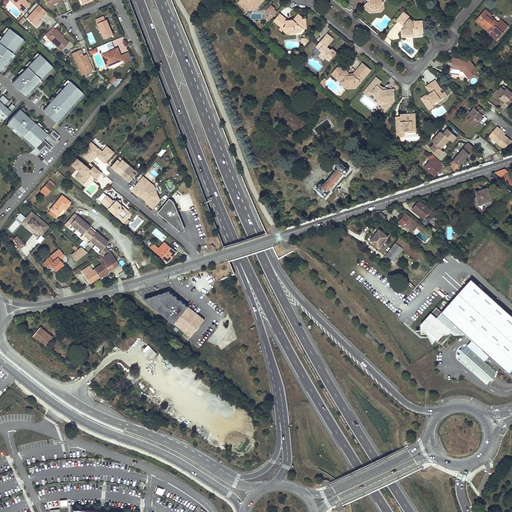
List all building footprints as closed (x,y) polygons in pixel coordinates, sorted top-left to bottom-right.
[(7,0),(7,2),(10,4),(12,4),(20,12),(27,4),(22,0),(7,0)] [(256,9),(264,0),(239,0),(241,1),(239,4),(245,10),(248,7),(253,7),(256,9)] [(366,0),(368,1),(369,1),(369,5),(368,5),(367,5),(365,7),(365,10),(369,13),(372,9),(383,8),(383,3),(385,0),(366,0)] [(45,13),(37,5),(25,18),(33,24),(37,19),(41,16),(42,17),(45,13)] [(265,19),(269,22),(277,11),(270,5),(264,12),(268,15),(265,19)] [(492,16),(485,10),(476,21),(490,33),(489,34),(497,40),(508,26),(500,20),(498,23),(491,17),(492,16)] [(403,11),(396,20),(402,25),(405,25),(405,28),(403,28),(401,30),(401,34),(412,33),(412,36),(419,36),(419,34),(423,33),(422,20),(415,21),(414,21),(413,21),(409,18),(409,16),(403,11)] [(288,23),(286,23),(286,20),(280,15),(275,22),(281,28),(279,30),(281,32),(284,31),(287,34),(289,31),(293,30),(297,33),(300,33),(302,29),(307,29),(306,19),(302,20),(302,18),(298,15),(293,21),(292,20),(290,21),(289,22),(288,23)] [(103,16),(95,19),(103,39),(114,35),(107,18),(105,19),(103,16)] [(45,36),(48,38),(55,30),(53,27),(45,36)] [(0,68),(22,40),(23,40),(8,29),(0,39),(0,68)] [(55,30),(48,38),(62,51),(69,43),(63,38),(58,33),(60,32),(56,29),(55,30)] [(328,62),(336,53),(332,49),(331,50),(327,47),(334,40),(327,34),(322,41),(324,42),(321,45),(319,44),(316,48),(322,53),(320,55),(324,59),(328,62)] [(0,71),(1,72),(24,42),(22,40),(0,68),(0,71)] [(102,53),(115,49),(112,42),(99,47),(102,53)] [(121,55),(118,48),(114,50),(116,53),(117,53),(121,61),(123,60),(121,55)] [(114,50),(102,55),(107,67),(121,61),(117,53),(116,53),(114,50)] [(82,56),(79,51),(72,54),(81,75),(92,71),(85,55),(82,56)] [(129,52),(121,55),(123,60),(124,63),(132,60),(129,52)] [(35,85),(51,68),(52,67),(39,55),(11,83),(24,96),(24,95),(31,88),(28,85),(32,82),(35,85)] [(468,60),(451,58),(450,68),(459,70),(463,70),(468,77),(477,71),(468,60)] [(362,80),(370,71),(367,68),(364,72),(359,67),(353,75),(350,75),(351,77),(348,77),(348,75),(348,71),(340,65),(332,75),(342,83),(341,85),(345,89),(348,85),(359,85),(359,81),(362,80)] [(26,97),(53,70),(51,68),(35,85),(32,82),(28,85),(31,88),(24,95),(26,97)] [(463,70),(459,70),(459,71),(462,72),(467,78),(468,77),(463,70)] [(381,82),(376,77),(366,89),(372,93),(373,92),(379,98),(380,103),(382,103),(382,109),(380,109),(381,113),(385,112),(388,109),(388,108),(388,107),(390,107),(394,101),(394,94),(387,94),(387,90),(383,90),(377,86),(379,84),(381,82)] [(426,86),(430,92),(428,93),(429,94),(432,92),(429,87),(436,82),(435,80),(426,86)] [(82,94),(69,82),(53,99),(54,100),(50,103),(50,102),(49,103),(42,111),(55,123),(56,123),(82,94)] [(421,98),(427,106),(436,100),(437,101),(438,103),(445,98),(440,90),(441,89),(436,82),(429,87),(432,92),(429,94),(428,93),(421,98)] [(504,90),(501,87),(498,90),(494,95),(499,99),(500,98),(503,101),(509,105),(511,101),(511,96),(511,95),(508,93),(509,91),(506,88),(504,90)] [(378,103),(378,109),(380,109),(382,109),(382,103),(380,103),(379,98),(373,92),(372,93),(377,98),(378,103)] [(57,124),(83,96),(82,94),(56,123),(57,124)] [(0,118),(2,120),(14,107),(11,104),(6,109),(3,106),(7,101),(1,96),(0,97),(0,118)] [(434,106),(432,104),(437,101),(436,100),(427,106),(429,109),(434,106)] [(485,111),(478,105),(475,109),(472,112),(470,110),(467,114),(469,116),(466,119),(470,122),(475,126),(479,121),(478,119),(480,117),(485,111)] [(32,122),(31,122),(28,119),(29,118),(28,118),(19,109),(7,123),(34,148),(38,152),(43,146),(48,151),(51,148),(42,140),(46,135),(40,129),(32,122)] [(140,120),(144,123),(148,117),(144,114),(140,120)] [(400,118),(394,118),(397,139),(403,138),(402,132),(412,131),(410,114),(406,115),(406,117),(400,118)] [(414,114),(410,114),(412,131),(402,132),(403,138),(404,138),(404,134),(416,133),(414,114)] [(34,148),(7,123),(5,125),(32,149),(34,148)] [(447,128),(443,133),(450,139),(452,141),(457,136),(447,128)] [(504,136),(499,132),(500,131),(497,128),(489,137),(504,151),(511,143),(504,136)] [(439,131),(436,136),(445,144),(450,139),(443,133),(441,131),(439,131)] [(431,140),(434,143),(441,149),(445,144),(436,136),(431,140)] [(91,142),(81,154),(90,161),(93,158),(96,155),(104,162),(105,162),(113,152),(106,146),(102,152),(91,142)] [(430,148),(439,156),(443,151),(441,149),(434,143),(430,148)] [(453,162),(449,166),(450,166),(455,170),(459,165),(459,166),(474,149),(467,143),(452,161),(453,162)] [(161,157),(166,150),(162,148),(158,155),(161,157)] [(430,160),(424,167),(435,176),(444,165),(432,155),(431,156),(431,157),(429,156),(428,158),(430,160)] [(77,159),(72,165),(80,171),(75,177),(83,184),(91,175),(96,179),(99,176),(102,173),(94,166),(90,170),(77,159)] [(128,165),(122,159),(119,162),(117,160),(111,167),(120,175),(128,165)] [(319,184),(316,189),(325,197),(329,193),(329,192),(330,192),(330,191),(330,190),(329,189),(341,176),(342,176),(343,176),(344,175),(345,175),(345,174),(349,170),(339,162),(335,166),(336,166),(335,166),(335,167),(335,168),(335,170),(336,171),(324,184),(323,184),(322,184),(321,184),(320,185),(319,184)] [(135,170),(128,165),(120,175),(129,182),(135,175),(133,173),(135,170)] [(495,173),(509,184),(511,186),(511,175),(505,170),(495,173)] [(107,177),(102,184),(106,187),(111,180),(107,177)] [(139,196),(142,198),(153,186),(146,180),(144,183),(141,180),(131,191),(138,197),(139,196)] [(56,186),(50,181),(41,191),(47,196),(56,186)] [(153,209),(159,200),(153,186),(142,198),(146,201),(145,202),(153,209)] [(476,192),(480,204),(483,203),(483,204),(484,204),(485,204),(486,205),(487,205),(488,205),(488,204),(488,203),(489,202),(489,201),(492,200),(488,188),(482,190),(480,190),(476,192)] [(101,202),(106,196),(103,193),(98,199),(101,202)] [(106,196),(101,202),(117,216),(119,214),(123,218),(127,218),(129,216),(129,212),(124,208),(123,209),(121,208),(122,201),(112,200),(107,195),(106,196)] [(57,215),(60,211),(63,208),(64,209),(70,202),(62,196),(50,210),(57,215)] [(509,203),(503,198),(498,204),(505,209),(509,203)] [(174,202),(169,199),(158,213),(180,231),(184,228),(174,202)] [(419,200),(412,209),(424,219),(428,214),(431,210),(419,200)] [(133,211),(122,201),(121,208),(123,209),(124,208),(129,212),(129,216),(133,211)] [(26,218),(22,222),(27,226),(28,224),(36,230),(34,232),(38,236),(40,234),(44,229),(46,230),(49,226),(31,212),(26,218)] [(16,217),(22,222),(26,218),(20,213),(16,217)] [(411,217),(406,213),(399,222),(412,233),(417,227),(419,225),(411,218),(411,217)] [(78,215),(73,220),(70,217),(65,224),(68,226),(70,224),(83,234),(81,237),(87,242),(89,240),(101,250),(99,252),(102,255),(108,250),(104,247),(109,242),(96,231),(92,236),(86,231),(90,226),(78,215)] [(36,230),(28,224),(27,226),(34,232),(36,230)] [(432,235),(420,224),(419,225),(417,227),(429,238),(432,235)] [(370,241),(379,248),(388,237),(379,230),(370,241)] [(23,245),(16,236),(12,240),(19,248),(23,245)] [(423,255),(400,237),(386,254),(394,261),(404,249),(419,261),(423,255)] [(176,252),(164,242),(159,249),(156,253),(167,262),(176,252)] [(153,244),(150,248),(156,253),(159,249),(153,244)] [(72,254),(77,260),(87,252),(81,247),(76,251),(72,254)] [(47,268),(49,267),(51,265),(55,271),(63,265),(58,258),(62,255),(58,250),(46,259),(47,260),(43,263),(47,268)] [(102,264),(94,269),(99,277),(103,275),(105,273),(118,265),(115,260),(110,252),(102,257),(97,259),(98,260),(100,262),(102,264)] [(87,274),(84,275),(89,284),(99,277),(94,269),(93,270),(90,266),(84,269),(87,274)] [(437,305),(421,323),(421,332),(424,332),(431,332),(434,335),(438,338),(443,332),(447,336),(450,333),(448,332),(451,329),(453,332),(455,333),(463,332),(465,331),(509,372),(511,368),(511,313),(472,278),(442,310),(437,305)] [(416,287),(410,282),(407,285),(414,290),(416,287)] [(205,321),(168,291),(144,299),(191,337),(205,321)] [(40,327),(33,336),(46,345),(53,337),(40,327)] [(431,332),(424,332),(424,337),(424,340),(435,339),(438,338),(434,335),(431,332)] [(65,336),(62,341),(67,345),(70,341),(65,336)] [(461,360),(487,383),(490,380),(492,381),(495,378),(495,377),(494,376),(497,372),(493,369),(471,349),(467,353),(466,351),(465,352),(462,355),(464,356),(461,360)] [(176,389),(179,384),(170,378),(167,382),(176,389)] [(209,391),(211,387),(203,383),(201,386),(209,391)] [(149,395),(153,398),(159,391),(156,388),(149,395)] [(188,393),(186,396),(194,402),(196,399),(188,393)] [(231,412),(235,407),(224,398),(220,403),(231,412)] [(204,412),(208,408),(199,400),(196,404),(204,412)] [(169,414),(173,403),(169,401),(164,412),(169,414)] [(170,415),(174,417),(180,408),(177,406),(170,415)] [(209,409),(206,412),(215,419),(218,416),(209,409)] [(177,413),(174,417),(180,421),(183,417),(177,413)] [(184,423),(190,416),(186,414),(181,420),(184,423)] [(217,422),(227,427),(229,423),(219,418),(217,422)] [(247,431),(241,445),(246,447),(251,433),(247,431)] [(157,486),(155,492),(161,494),(163,488),(157,486)]
